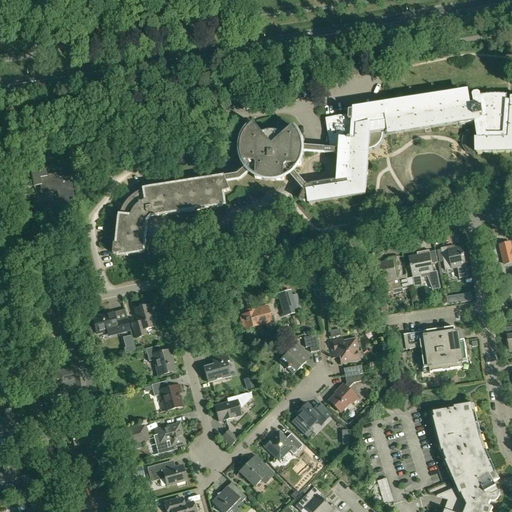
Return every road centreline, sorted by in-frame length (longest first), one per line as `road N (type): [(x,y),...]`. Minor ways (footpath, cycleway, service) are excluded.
road 1 (unknown): [(325,99),(184,127),(111,182),(106,294)]
road 2 (primary): [(0,86),(320,35)]
road 3 (residential): [(166,281),(471,219)]
road 4 (primary): [(320,35),(511,12)]
road 5 (primary): [(498,0),(320,35)]
road 6 (residential): [(209,440),(166,281)]
road 7 (residential): [(324,365),(228,460)]
